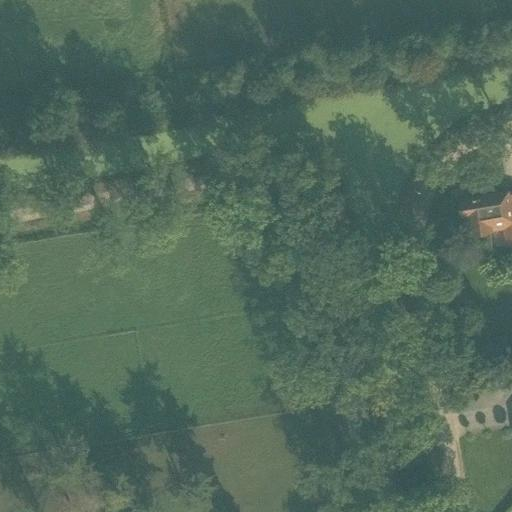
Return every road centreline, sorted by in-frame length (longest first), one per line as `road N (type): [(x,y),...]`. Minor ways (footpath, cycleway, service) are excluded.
road 1 (residential): [(368,511),(320,225),(293,182),(260,173),(0,216)]
road 2 (residential): [(457,511),(414,264),(417,221),(437,175),(472,142),(511,129)]
